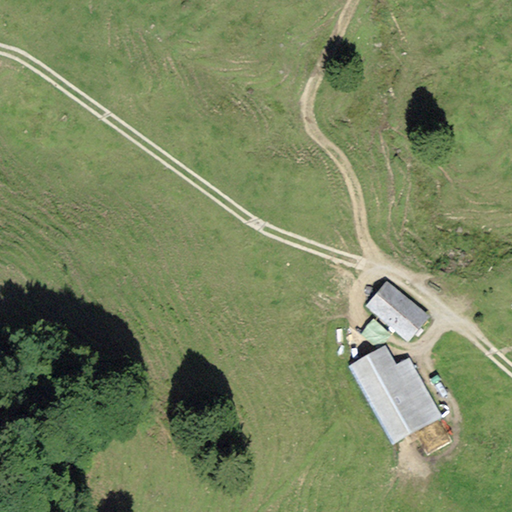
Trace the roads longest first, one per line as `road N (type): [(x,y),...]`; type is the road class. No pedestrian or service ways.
road 1 (track): [(511,372),(396,276),(254,224),(32,63),(0,49)]
road 2 (track): [(375,269),(347,170),(305,113),(353,0)]
road 3 (track): [(433,511),(467,435),(433,353),(449,320)]
